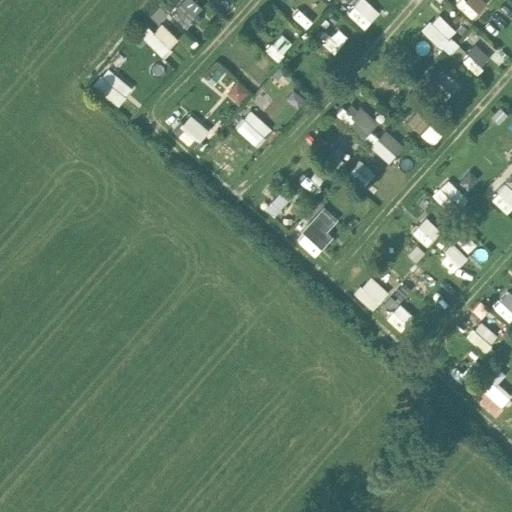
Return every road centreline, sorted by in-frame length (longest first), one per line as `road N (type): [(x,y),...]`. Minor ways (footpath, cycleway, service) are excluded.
road 1 (track): [(260,179),(418,0)]
road 2 (track): [(355,259),(511,79)]
road 3 (track): [(151,117),(254,0)]
road 4 (track): [(430,325),(511,236)]
